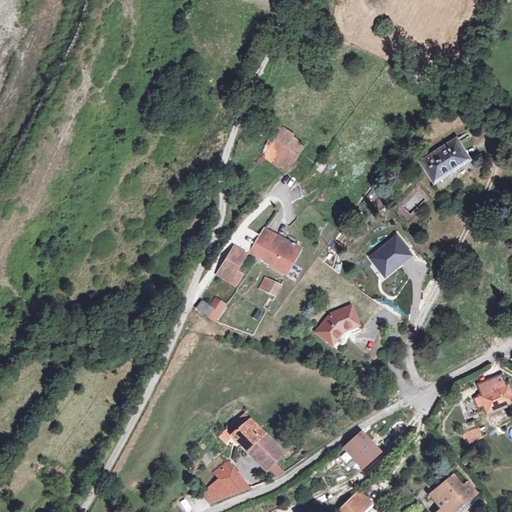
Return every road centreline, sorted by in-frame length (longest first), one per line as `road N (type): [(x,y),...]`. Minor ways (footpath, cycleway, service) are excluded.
road 1 (unclassified): [(82,511),(144,400),(211,243),(224,158),(267,52),(276,0)]
road 2 (unclassified): [(511,344),(384,411),(271,487),(208,511)]
